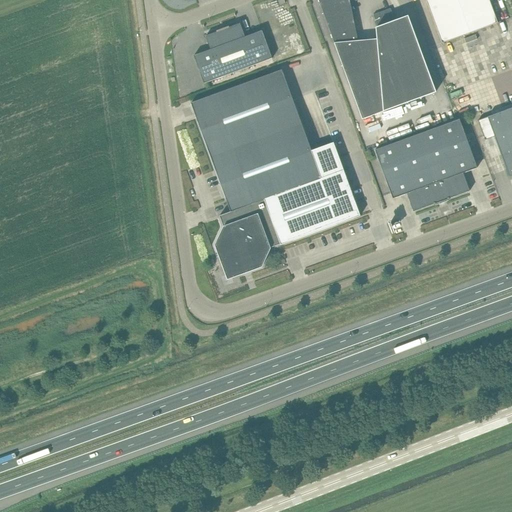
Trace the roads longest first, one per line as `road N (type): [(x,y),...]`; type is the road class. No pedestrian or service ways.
road 1 (unclassified): [(511,206),(232,310),(205,311),(190,291),(156,30)]
road 2 (motorway): [(0,491),(511,303)]
road 3 (motorway): [(511,278),(0,464)]
road 4 (secondary): [(259,511),(511,414)]
road 5 (unknown): [(511,84),(472,101),(452,81),(452,68),(511,43)]
